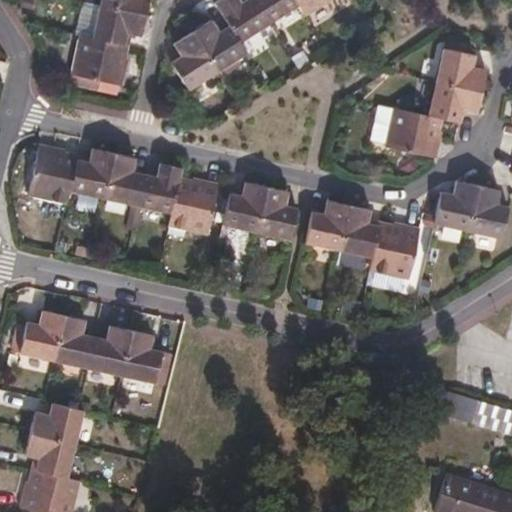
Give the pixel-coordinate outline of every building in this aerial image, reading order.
[(103,0),(103,4),(147,13),(150,0),(103,0)] [(243,44),(272,25),(255,0),(252,0),(244,5),(241,0),(223,0),(218,4),(233,27),(243,44)] [(255,0),(272,25),(300,7),(296,0),(255,0)] [(296,0),(300,7),(307,18),(334,0),(296,0)] [(147,13),(103,4),(95,38),(126,44),(129,33),(135,35),(142,36),(147,13)] [(220,74),(250,55),(243,44),(233,27),(221,33),(213,21),(194,33),(220,74)] [(129,33),(126,44),(132,47),(135,35),(129,33)] [(176,45),(182,57),(184,59),(173,66),(190,93),(220,74),(194,33),(176,45)] [(126,44),(95,38),(82,36),(73,74),(122,85),(126,86),(132,59),(128,59),(132,47),(126,44)] [(436,83),(481,93),(486,71),(473,68),(475,56),(444,49),(436,83)] [(122,85),(73,74),(72,81),(120,92),(122,85)] [(445,121),(461,124),(464,112),(477,115),(481,93),(436,83),(429,117),(445,121)] [(436,159),(445,121),(429,117),(395,109),(381,106),(373,141),(387,143),(386,148),(436,159)] [(41,146),(67,152),(68,149),(41,143),(41,146)] [(80,160),(81,154),(67,152),(41,146),(39,156),(30,195),(70,204),(74,191),(80,160)] [(91,163),(80,160),(74,191),(106,199),(116,153),(94,148),(92,158),(91,163)] [(137,157),(116,153),(106,199),(139,205),(146,175),(133,172),(137,157)] [(22,193),(30,195),(39,156),(30,154),(22,193)] [(92,158),(81,154),(80,160),(91,163),(92,158)] [(157,177),(146,175),(139,205),(173,213),(181,178),(183,167),(160,162),(157,177)] [(193,177),(193,181),(219,187),(219,183),(193,177)] [(181,178),(173,213),(171,227),(208,235),(219,187),(193,181),(181,178)] [(242,196),(231,193),(225,225),(258,233),(268,187),(245,182),(242,196)] [(441,193),(434,226),(468,233),(479,186),(456,182),(453,195),(441,193)] [(479,186),(468,233),(502,241),(509,209),(498,206),(500,192),(479,186)] [(289,192),(268,187),(258,233),(293,240),(300,209),(286,206),(289,192)] [(307,243),(340,251),(351,204),(329,199),(325,214),(314,212),(307,243)] [(351,204),(340,251),(373,259),(380,228),(368,225),(369,219),(372,209),(351,204)] [(368,225),(380,228),(382,222),(369,219),(368,225)] [(373,259),(371,271),(410,279),(420,231),(395,225),(382,222),(380,228),(373,259)] [(395,225),(420,231),(420,228),(395,222),(395,225)] [(58,360),(67,314),(45,310),(42,324),(30,321),(29,324),(22,323),(18,336),(26,338),(23,351),(58,360)] [(91,368),(97,337),(85,334),(89,320),(67,314),(58,360),(91,368)] [(124,375),(134,329),(112,325),(109,340),(97,337),(91,368),(124,375)] [(156,335),(134,329),(124,375),(157,383),(160,370),(171,372),(175,356),(153,349),(156,335)] [(26,338),(18,336),(15,349),(23,351),(26,338)] [(168,385),(171,372),(160,370),(157,383),(168,385)] [(511,428),(511,409),(478,400),(472,419),(478,422),(510,431),(511,431),(511,428)] [(37,412),(33,433),(78,443),(86,411),(54,403),(51,415),(37,412)] [(510,431),(478,422),(469,454),(499,463),(510,431)] [(37,458),(34,469),(68,477),(78,443),(33,433),(27,455),(37,458)] [(68,477),(34,469),(25,507),(44,511),(74,511),(81,481),(68,477)] [(511,511),(511,493),(446,472),(434,511),(437,511),(511,511)]
